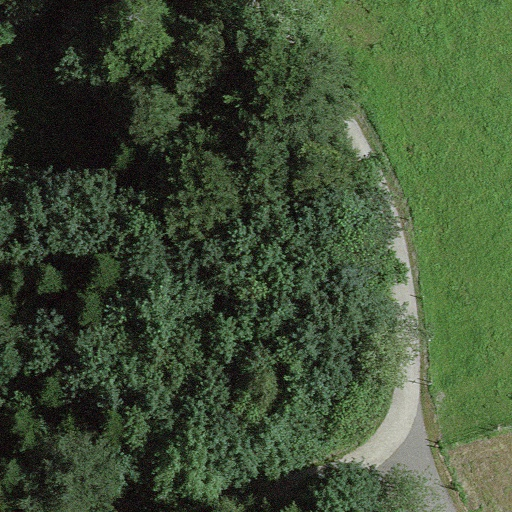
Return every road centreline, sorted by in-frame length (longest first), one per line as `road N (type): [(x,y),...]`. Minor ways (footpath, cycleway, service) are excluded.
road 1 (track): [(254,0),(348,104),(402,227),(416,361),(393,435)]
road 2 (track): [(393,435),(334,471),(103,511)]
